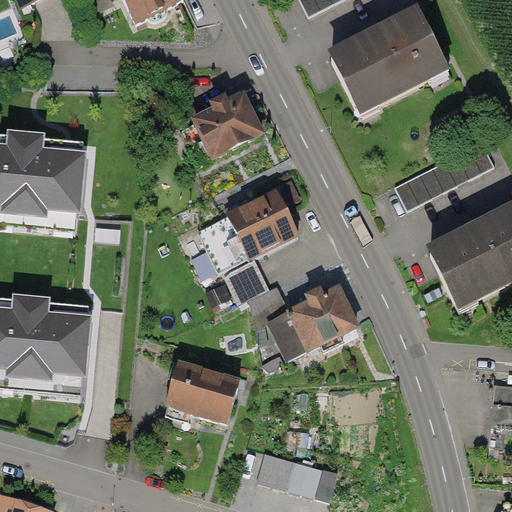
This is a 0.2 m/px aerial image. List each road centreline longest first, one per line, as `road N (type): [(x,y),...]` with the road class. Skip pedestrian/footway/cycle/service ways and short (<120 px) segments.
road 1 (tertiary): [(232,0),(401,337),(454,511)]
road 2 (residential): [(0,460),(179,511)]
